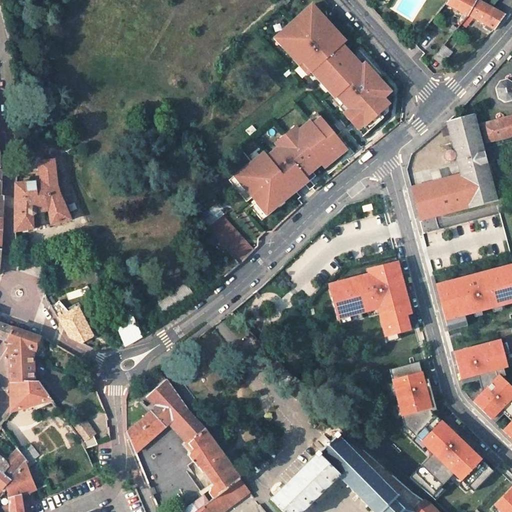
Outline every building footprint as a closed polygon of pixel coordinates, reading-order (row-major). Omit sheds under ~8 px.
[(446,4),(468,16),(469,14),(476,0),(475,0),(449,0),(448,1),(446,4)] [(486,25),(489,27),(486,30),(490,33),(492,30),(503,14),(476,0),(469,14),(486,25)] [(383,97),(391,90),(372,70),(369,73),(362,66),(343,44),(334,34),(337,31),(313,4),(306,10),(310,15),(298,25),(295,21),(289,26),(292,30),(284,38),(288,42),(284,46),(301,65),(305,62),(313,71),(336,97),(339,95),(351,108),(346,113),(344,114),(357,128),(363,124),(369,130),(383,117),(379,113),(389,104),(383,97)] [(310,15),(306,10),(295,21),(298,25),(310,15)] [(457,29),(453,25),(449,30),(453,34),(457,29)] [(292,30),(289,26),(276,38),(284,46),(288,42),(284,38),(292,30)] [(334,34),(343,44),(346,41),(337,31),(334,34)] [(433,58),(441,64),(456,46),(448,40),(433,58)] [(305,62),(301,65),(309,74),(313,71),(305,62)] [(369,73),(372,70),(366,63),(362,66),(369,73)] [(511,82),(507,80),(499,81),(495,88),(498,98),(505,103),(511,100),(511,82)] [(339,95),(336,97),(334,100),(346,113),(351,108),(339,95)] [(312,124),(320,117),(316,112),(308,119),(309,121),(312,124)] [(420,219),(496,199),(473,116),(448,123),(451,134),(455,152),(456,154),(456,156),(461,176),(412,188),(420,219)] [(511,116),(481,125),(485,142),(511,135),(511,116)] [(346,149),(320,117),(312,124),(309,121),(297,131),(298,132),(280,146),(279,146),(267,155),(264,151),(229,180),(240,192),(246,188),(256,201),(261,197),(267,205),(272,202),(275,206),(296,190),(292,186),(312,170),(321,163),(330,155),(334,159),(346,149)] [(444,136),(451,134),(448,123),(442,128),(444,136)] [(363,124),(357,128),(363,135),(369,130),(363,124)] [(298,132),(297,131),(294,127),(276,141),(279,146),(280,146),(298,132)] [(452,150),(451,150),(449,150),(447,150),(446,151),(445,153),(444,155),(445,158),(446,159),(447,160),(449,161),(451,161),(452,160),(454,159),(455,158),(456,156),(456,154),(455,152),(452,150)] [(330,155),(321,163),(324,167),(334,159),(330,155)] [(16,230),(33,228),(33,216),(38,212),(37,211),(49,209),(51,223),(70,220),(59,192),(55,161),(39,163),(42,181),(16,183),(15,184),(15,206),(16,230)] [(292,186),(296,190),(315,174),(312,170),(292,186)] [(261,197),(256,201),(267,214),(275,206),(272,202),(267,205),(261,197)] [(224,214),(216,203),(199,217),(208,227),(223,214),(224,214)] [(253,250),(223,214),(208,227),(239,264),(247,257),(253,250)] [(393,263),(399,287),(404,285),(398,262),(393,263)] [(385,337),(410,331),(410,329),(407,316),(411,315),(404,285),(399,287),(393,263),(367,269),(369,274),(328,285),(337,320),(340,319),(361,313),(378,309),(379,314),(385,337)] [(440,283),(442,291),(438,292),(447,326),(466,321),(464,315),(473,312),(481,310),(492,307),(501,305),(506,304),(504,300),(511,297),(511,267),(507,269),(506,266),(474,275),(474,277),(467,279),(466,277),(440,283)] [(187,283),(159,302),(167,314),(196,295),(187,283)] [(84,343),(93,337),(78,307),(69,312),(59,301),(51,307),(70,336),(84,343)] [(363,318),(361,313),(340,319),(341,324),(363,318)] [(131,314),(116,322),(122,337),(118,339),(121,345),(124,345),(141,336),(131,314)] [(415,327),(411,315),(407,316),(410,329),(415,327)] [(466,321),(447,326),(448,331),(467,326),(466,321)] [(1,323),(0,322),(0,337),(2,338),(7,340),(12,327),(6,324),(1,323)] [(29,333),(12,327),(7,340),(9,341),(10,355),(34,357),(33,349),(36,350),(40,337),(29,333)] [(500,340),(454,353),(462,384),(479,379),(482,392),(473,402),(491,419),(500,410),(504,413),(511,421),(503,430),(511,439),(511,388),(498,375),(497,377),(495,370),(507,367),(504,355),(501,344),(500,340)] [(506,343),(501,344),(504,355),(509,353),(506,343)] [(10,355),(11,381),(35,381),(34,357),(10,355)] [(433,453),(409,478),(431,498),(442,487),(448,480),(454,473),(470,488),(473,492),(493,471),(482,460),(473,451),(476,448),(461,434),(458,437),(432,413),(432,412),(437,410),(428,379),(424,380),(419,362),(390,370),(393,383),(397,397),(399,405),(402,416),(405,426),(433,453)] [(84,374),(88,383),(93,381),(89,373),(84,374)] [(19,408),(33,403),(52,399),(39,381),(35,381),(11,381),(11,411),(19,408)] [(167,424),(171,421),(188,440),(184,443),(190,451),(190,456),(203,471),(205,470),(213,482),(211,484),(209,485),(208,487),(208,489),(209,492),(213,497),(220,493),(230,507),(249,493),(203,430),(204,430),(188,412),(166,381),(147,397),(155,407),(127,431),(135,453),(167,424)] [(392,398),(397,397),(393,383),(389,384),(392,398)] [(68,409),(60,397),(53,401),(62,413),(68,409)] [(500,410),(491,419),(495,423),(504,413),(500,410)] [(86,420),(75,427),(88,449),(99,442),(86,420)] [(167,424),(184,443),(188,440),(171,421),(167,424)] [(430,457),(433,453),(405,426),(401,430),(430,457)] [(450,430),(458,437),(461,434),(453,426),(450,430)] [(270,499),(282,511),(302,511),(337,478),(338,479),(340,478),(347,485),(346,486),(347,487),(348,486),(356,494),(355,495),(356,497),(357,495),(365,503),(364,504),(365,506),(366,505),(373,511),(437,511),(430,505),(423,501),(413,511),(399,497),(400,496),(399,495),(397,496),(390,488),(391,487),(390,486),(389,487),(381,479),(382,478),(381,477),(380,478),(371,469),(360,459),(351,449),(353,448),(351,446),(349,448),(339,437),(340,436),(337,433),(334,436),(335,437),(320,452),(319,451),(315,454),(317,456),(273,499),(271,498),(270,499)] [(21,452),(29,462),(32,465),(36,462),(34,458),(39,454),(31,444),(21,452)] [(18,448),(6,462),(0,456),(0,469),(12,480),(29,462),(21,452),(18,448)] [(476,448),(473,451),(482,460),(485,456),(476,448)] [(360,459),(371,469),(378,462),(367,452),(360,459)] [(21,496),(33,491),(37,489),(28,468),(32,465),(29,462),(12,480),(6,486),(8,498),(21,494),(21,496)] [(12,480),(0,469),(0,492),(6,486),(12,480)] [(466,492),(470,488),(454,473),(448,480),(452,484),(455,480),(466,492)] [(0,511),(9,511),(8,498),(6,486),(0,492),(0,511)] [(445,490),(442,487),(431,498),(434,501),(445,490)] [(511,511),(511,487),(495,505),(501,511),(511,511)] [(222,511),(230,507),(220,493),(213,497),(208,502),(201,507),(194,511),(222,511)] [(8,498),(9,511),(23,511),(21,496),(21,494),(8,498)] [(203,495),(196,500),(201,507),(208,502),(203,495)] [(196,500),(179,511),(194,511),(201,507),(196,500)]
